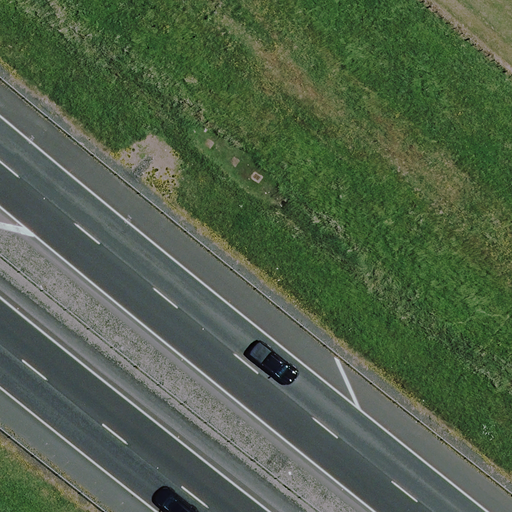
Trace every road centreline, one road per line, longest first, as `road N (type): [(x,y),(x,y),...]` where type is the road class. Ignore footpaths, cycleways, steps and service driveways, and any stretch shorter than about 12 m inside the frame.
road 1 (motorway): [(0,207),(387,511)]
road 2 (motorway): [(172,511),(0,377)]
